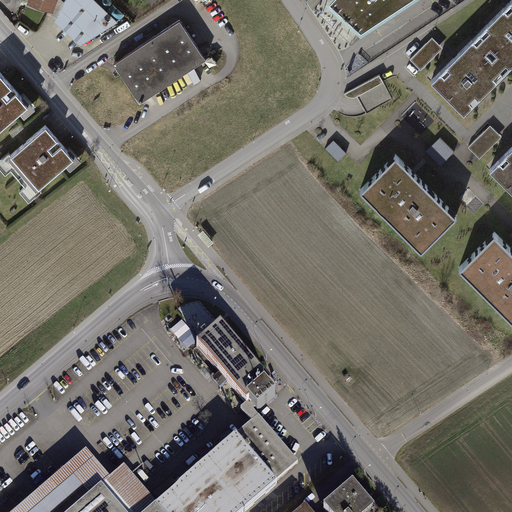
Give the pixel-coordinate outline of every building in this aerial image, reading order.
[(31,0),(31,2),(53,10),(56,0),(31,0)] [(93,0),(72,0),(60,22),(80,41),(116,20),(93,0)] [(329,0),(327,2),(361,36),(416,0),(329,0)] [(511,0),(448,62),(428,81),(461,116),(511,66),(511,0)] [(209,66),(176,19),(109,61),(144,109),(209,66)] [(410,58),(422,69),(444,47),(432,36),(410,58)] [(1,72),(0,72),(0,129),(29,105),(1,72)] [(468,147),(480,158),(502,136),(490,125),(468,147)] [(45,126),(9,157),(37,191),(74,160),(45,126)] [(443,134),(428,148),(442,162),(457,148),(443,134)] [(338,159),(348,150),(336,138),(327,147),(338,159)] [(511,146),(494,164),(511,183),(511,146)] [(454,216),(395,155),(360,188),(419,250),(454,216)] [(511,254),(492,235),(456,272),(511,326),(511,254)] [(186,342),(196,334),(187,323),(177,332),(186,342)] [(220,325),(196,347),(247,406),(255,414),(276,396),(268,386),(271,383),(220,325)] [(242,511),(299,464),(255,414),(247,406),(243,409),(254,422),(157,503),(147,511),(125,511),(102,484),(68,511),(242,511)] [(125,511),(147,511),(157,503),(124,465),(110,478),(87,450),(14,511),(68,511),(102,484),(125,511)] [(311,511),(305,505),(297,511),(376,511),(353,484),(325,508),(327,511),(311,511)]
